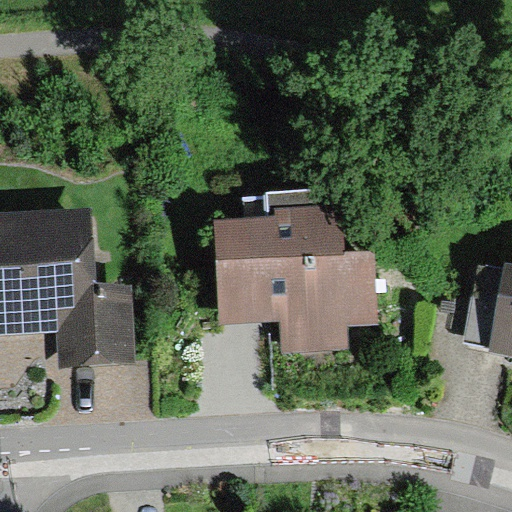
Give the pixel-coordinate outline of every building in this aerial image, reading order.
[(270,229),(215,232),(220,331),(281,328),(283,356),(348,353),(347,333),(379,332),(376,265),(346,266),(343,216),(333,216),(332,198),(268,201),(270,229)] [(91,216),(0,219),(0,337),(50,336),(58,335),(96,333),(94,295),(91,216)] [(511,275),(507,275),(505,284),(491,352),(489,358),(501,360),(511,362),(511,275)] [(491,352),(505,284),(477,279),(463,347),(491,352)] [(132,293),(94,295),(96,333),(58,335),(60,374),(136,370),(132,293)]
